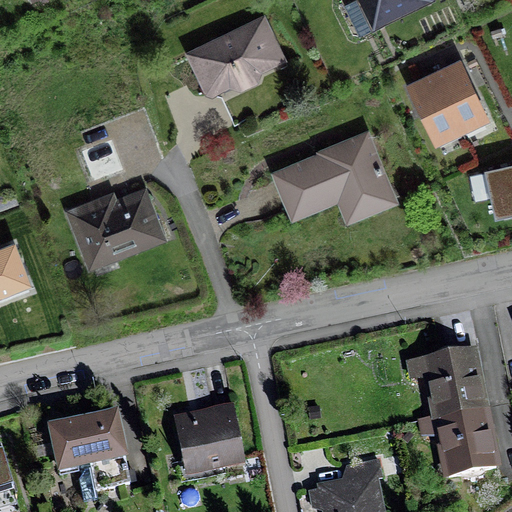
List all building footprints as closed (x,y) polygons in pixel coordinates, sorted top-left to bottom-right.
[(415,0),(369,0),(378,18),(415,0)] [(266,26),(192,60),(206,90),(280,55),(266,26)] [(458,71),(438,80),(461,129),(482,120),(458,71)] [(435,142),(461,129),(438,80),(411,93),(435,142)] [(363,142),(283,179),(301,218),(350,195),(360,216),(391,202),(363,142)] [(497,215),(511,212),(511,170),(490,174),(497,215)] [(103,265),(159,239),(140,199),(84,225),(103,265)] [(4,252),(0,254),(0,302),(23,292),(4,252)] [(428,365),(440,420),(484,410),(472,356),(428,365)] [(497,471),(484,410),(440,420),(453,481),(497,471)] [(246,461),(232,411),(176,426),(190,476),(246,461)] [(85,497),(131,485),(115,423),(69,434),(85,497)] [(0,502),(13,499),(2,456),(0,456),(0,502)] [(325,511),(377,511),(371,482),(383,479),(378,460),(347,467),(351,483),(321,490),(325,511)]
